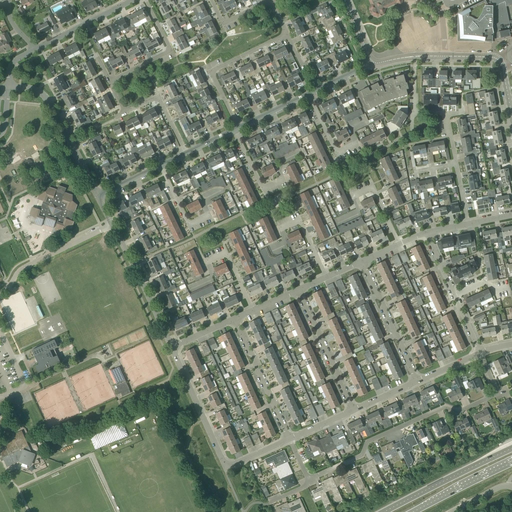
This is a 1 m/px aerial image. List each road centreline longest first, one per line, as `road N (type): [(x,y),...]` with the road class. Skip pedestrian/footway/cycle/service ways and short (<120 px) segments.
road 1 (residential): [(308,480),(362,454),(368,439),(498,395)]
road 2 (residential): [(97,196),(47,100),(33,88),(7,87)]
road 3 (residential): [(236,130),(211,71),(287,36)]
road 4 (primary): [(511,448),(384,511)]
road 5 (residential): [(172,347),(112,224)]
road 6 (residential): [(288,439),(234,318)]
road 7 (residential): [(352,409),(298,288)]
road 8 (unclassified): [(0,291),(20,268),(112,224)]
road 9 (residential): [(416,380),(362,260)]
road 10 (residential): [(226,464),(172,347)]
road 11 (residential): [(301,154),(283,162),(284,180),(263,190),(236,130)]
road 12 (residential): [(250,311),(225,253),(207,261),(210,280),(188,290)]
road 13 (residential): [(226,189),(206,200),(209,216),(192,224),(161,166)]
road 14 (residential): [(366,122),(350,130),(358,145),(336,153),(308,95)]
road 15 (residential): [(109,80),(167,48),(144,0)]
